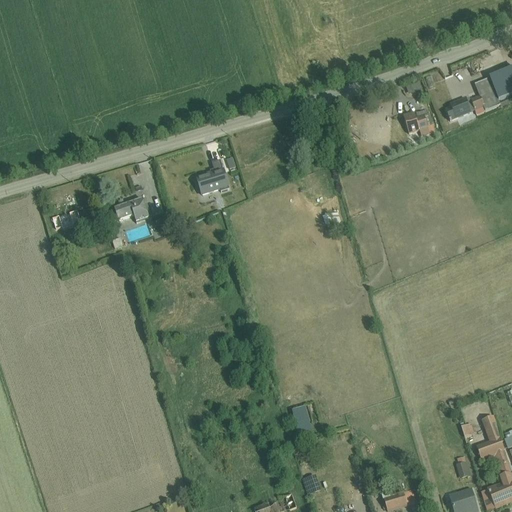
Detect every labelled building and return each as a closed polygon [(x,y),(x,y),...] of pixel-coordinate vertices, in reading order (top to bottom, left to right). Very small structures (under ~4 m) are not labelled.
[(483,108),(485,112),(500,106),(500,108),(511,104),(511,90),(496,97),(489,80),(475,86),(480,98),(484,107),(483,108)] [(420,85),(406,90),(409,99),(423,94),(420,85)] [(471,102),(475,112),(477,117),(486,113),(485,112),(483,108),(484,107),(480,98),(471,102)] [(472,114),(466,101),(466,100),(450,107),(451,110),(446,112),(450,124),(472,115),(472,114)] [(466,101),(472,114),(475,112),(471,102),(470,100),(466,101)] [(417,120),(428,116),(427,112),(415,116),(417,120)] [(428,116),(417,120),(416,121),(414,116),(404,120),(409,136),(420,133),(422,139),(435,135),(428,116)] [(348,130),(342,132),(345,143),(351,142),(348,130)] [(234,162),(228,164),(231,174),(237,172),(234,162)] [(211,177),(197,181),(203,200),(221,194),(221,196),(230,193),(221,164),(212,167),(214,174),(210,175),(211,177)] [(116,215),(106,219),(111,232),(121,228),(120,225),(135,220),(137,227),(150,223),(151,223),(148,213),(146,213),(143,203),(125,210),(124,205),(119,207),(121,211),(115,213),(116,215)] [(338,216),(323,220),(325,227),(331,225),(334,235),(343,232),(338,216)] [(121,243),(113,245),(115,253),(123,251),(121,243)] [(487,492),(495,511),(511,504),(511,479),(511,475),(494,418),(482,423),(489,444),(476,448),(482,464),(494,460),(500,478),(499,479),(502,486),(496,488),(496,487),(487,491),(487,492)] [(471,426),(461,429),(465,440),(475,436),(471,426)] [(458,467),(456,467),(460,482),(471,478),(465,459),(457,461),(458,467)] [(478,511),(472,490),(449,497),(453,511),(478,511)] [(388,491),(381,493),(387,511),(400,511),(408,510),(408,507),(416,505),(413,493),(404,495),(404,494),(390,498),(388,491)] [(492,511),(495,511),(487,492),(481,494),(486,511),(492,511)] [(297,511),(292,496),(254,510),(254,511),(297,511)]
